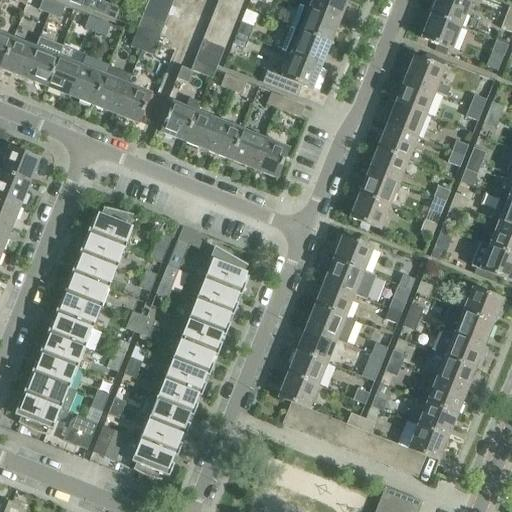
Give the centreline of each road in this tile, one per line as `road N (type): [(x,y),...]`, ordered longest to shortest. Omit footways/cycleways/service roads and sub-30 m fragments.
road 1 (residential): [(470,511),(230,416)]
road 2 (residential): [(305,232),(401,0)]
road 3 (residential): [(305,232),(87,148)]
road 4 (residential): [(230,416),(305,232)]
road 5 (residential): [(16,325),(87,148)]
road 6 (residential): [(127,511),(0,460)]
